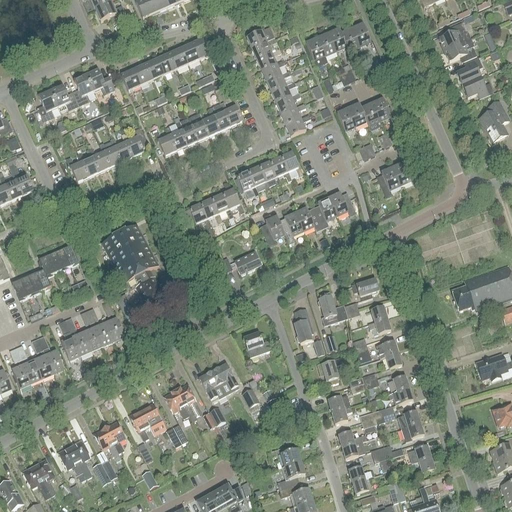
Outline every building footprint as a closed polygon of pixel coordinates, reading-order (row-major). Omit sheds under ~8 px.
[(90,0),(96,12),(112,5),(110,0),(90,0)] [(143,21),(155,15),(148,0),(147,0),(136,5),(143,21)] [(166,10),(161,0),(148,0),(155,15),(166,10)] [(161,0),(166,10),(178,5),(176,0),(161,0)] [(419,0),(424,9),(434,5),(431,0),(419,0)] [(511,15),(511,2),(503,7),(507,18),(511,15)] [(115,12),(112,5),(96,12),(101,24),(111,20),(113,26),(127,20),(122,9),(115,12)] [(470,41),(467,34),(466,35),(462,25),(449,31),(451,36),(439,42),(444,53),(470,41)] [(363,27),(352,31),(360,50),(371,45),(363,27)] [(267,44),(275,41),(270,30),(261,33),(262,34),(247,41),(252,52),(267,45),(267,44)] [(348,54),(360,50),(352,31),(341,36),(339,32),(328,36),(336,54),(346,50),(348,54)] [(328,36),(317,41),(325,59),(336,54),(328,36)] [(252,52),(256,63),(272,56),(271,55),(268,48),(277,45),(275,41),(267,44),(267,45),(252,52)] [(328,66),(325,59),(317,41),(306,46),(317,71),(328,66)] [(476,58),(473,50),(474,49),(470,41),(444,53),(449,64),(462,59),(464,64),(476,58)] [(200,62),(212,57),(205,42),(193,47),(200,62)] [(493,43),(487,45),(490,53),(496,50),(493,43)] [(200,62),(193,47),(181,52),(188,67),(200,62)] [(170,57),(176,72),(188,67),(181,52),(170,57)] [(256,63),(261,74),(277,67),(276,66),(273,59),(281,56),(279,52),(271,55),(272,56),(256,63)] [(170,57),(157,63),(164,78),(176,72),(170,57)] [(457,76),(462,88),(480,80),(477,72),(482,70),(478,60),(464,66),(466,72),(457,76)] [(153,83),(164,78),(157,63),(146,68),(153,83)] [(261,74),(266,85),(282,78),(281,77),(278,70),(286,67),(284,63),(276,66),(277,67),(261,74)] [(368,69),(374,81),(380,78),(375,67),(368,69)] [(146,68),(133,73),(140,89),(153,83),(146,68)] [(367,84),(374,81),(368,69),(362,72),(367,84)] [(302,71),(292,75),(294,79),(304,75),(302,71)] [(345,75),(350,86),(355,83),(350,72),(345,75)] [(98,73),(87,78),(94,94),(101,91),(104,99),(115,94),(109,80),(103,83),(98,73)] [(128,94),(140,89),(133,73),(122,78),(128,94)] [(266,85),(271,96),(286,89),(286,88),(283,81),(291,78),(289,74),(281,77),(282,78),(266,85)] [(344,89),(350,86),(345,75),(338,77),(344,89)] [(90,104),(87,97),(94,94),(87,78),(74,84),(79,93),(73,95),(79,109),(90,104)] [(212,84),(209,79),(202,82),(205,87),(212,84)] [(480,80),(462,88),(467,101),(477,96),(479,101),(494,95),(489,85),(484,88),(480,80)] [(334,95),(329,84),(324,86),(328,98),(334,95)] [(271,96),(276,107),(291,100),(291,99),(288,92),(296,89),(294,85),(286,88),(286,89),(271,96)] [(63,88),(51,94),(58,110),(65,107),(68,114),(79,109),(73,95),(68,98),(63,88)] [(43,125),(62,117),(58,110),(51,94),(39,99),(43,109),(37,111),(43,125)] [(189,96),(178,101),(181,106),(192,102),(189,96)] [(276,107),(281,118),(296,111),(295,110),(293,103),(301,100),(299,96),(291,99),(291,100),(276,107)] [(372,107),(380,124),(391,119),(383,101),(372,107)] [(491,115),(479,121),(489,140),(488,141),(492,148),(497,145),(496,144),(505,139),(509,137),(503,126),(509,123),(499,104),(488,109),(491,115)] [(224,105),(220,107),(223,115),(224,114),(231,130),(243,125),(238,116),(235,109),(227,113),(224,105)] [(213,110),(209,112),(212,120),(213,119),(220,135),(231,130),(224,114),(223,115),(220,107),(213,110)] [(281,118),(285,129),(301,122),(300,121),(297,114),(305,111),(304,107),(295,110),(296,111),(281,118)] [(366,125),(361,111),(359,107),(348,112),(356,130),(366,125)] [(381,128),(380,124),(372,107),(361,111),(366,125),(370,133),(381,128)] [(165,115),(162,109),(157,112),(159,117),(165,115)] [(328,111),(320,114),(323,121),(331,118),(328,111)] [(345,135),(356,130),(348,112),(337,117),(345,135)] [(202,115),(198,117),(201,125),(202,124),(209,140),(220,135),(213,119),(212,120),(206,123),(202,115)] [(191,120),(187,122),(188,124),(190,130),(191,129),(198,145),(209,140),(202,124),(201,125),(198,117),(191,120)] [(310,122),(308,118),(300,121),(301,122),(285,129),(290,140),(306,134),(302,125),(310,122)] [(0,119),(0,134),(2,139),(13,134),(7,121),(1,123),(0,119)] [(176,127),(179,135),(180,134),(187,150),(198,145),(191,129),(190,130),(188,124),(181,127),(180,125),(176,127)] [(169,130),(165,132),(168,140),(170,139),(177,154),(187,150),(180,134),(179,135),(173,138),(169,130)] [(125,136),(121,138),(125,146),(126,145),(133,161),(144,156),(142,151),(149,149),(141,131),(134,134),(136,140),(129,144),(125,136)] [(385,137),(390,149),(397,146),(392,134),(385,137)] [(158,135),(154,137),(158,145),(159,145),(165,160),(177,154),(170,139),(168,140),(162,143),(158,135)] [(384,151),(390,149),(385,137),(379,140),(384,151)] [(20,148),(16,138),(7,142),(11,152),(20,148)] [(122,166),(133,161),(126,145),(125,146),(118,149),(114,141),(110,143),(114,150),(115,150),(122,166)] [(111,171),(122,166),(115,150),(114,150),(107,153),(103,146),(99,147),(102,155),(104,155),(111,171)] [(364,150),(369,161),(375,158),(370,147),(364,150)] [(100,175),(111,171),(104,155),(102,155),(96,158),(92,150),(88,152),(92,160),(93,160),(100,175)] [(363,164),(369,161),(364,150),(358,152),(363,164)] [(89,180),(100,175),(93,160),(92,160),(85,163),(81,155),(78,157),(77,157),(81,165),(82,165),(89,180)] [(299,170),(292,155),(280,160),(288,176),(289,175),(291,180),(298,178),(299,180),(303,178),(299,170)] [(392,171),(400,188),(411,183),(410,181),(416,178),(407,157),(400,159),(403,166),(392,171)] [(16,158),(6,163),(9,169),(15,167),(19,165),(16,158)] [(77,185),(89,180),(82,165),(81,165),(74,168),(70,160),(66,162),(70,171),(71,170),(77,185)] [(288,185),(292,183),(291,180),(289,175),(288,176),(280,160),(270,165),(277,181),(278,180),(285,177),(288,185)] [(270,165),(259,170),(266,186),(267,185),(269,190),(276,187),(277,190),(281,188),(278,180),(277,181),(270,165)] [(13,180),(6,183),(7,187),(14,184),(15,184),(22,199),(34,194),(26,178),(21,181),(15,167),(9,169),(12,175),(10,176),(13,180)] [(270,193),(269,190),(267,185),(266,186),(259,170),(247,175),(255,191),(256,190),(263,187),(266,195),(270,193)] [(390,193),(400,188),(392,171),(381,176),(383,178),(376,181),(386,201),(392,199),(390,193)] [(255,200),(259,198),(256,190),(255,191),(247,175),(236,180),(244,196),(252,192),(255,200)] [(4,179),(0,180),(0,182),(3,189),(4,188),(11,204),(22,199),(15,184),(14,184),(7,187),(6,183),(4,179)] [(301,187),(295,190),(298,196),(303,193),(301,187)] [(0,207),(0,209),(11,204),(4,188),(3,189),(0,190),(0,207)] [(229,213),(230,212),(237,209),(241,217),(245,215),(241,207),(240,207),(234,192),(222,197),(229,213)] [(222,197),(211,202),(218,218),(219,217),(226,214),(230,222),(234,220),(230,212),(229,213),(222,197)] [(341,198),(330,203),(338,221),(349,216),(351,221),(357,219),(348,198),(342,201),(341,198)] [(219,227),(223,225),(219,217),(218,218),(211,202),(200,207),(207,223),(208,222),(215,219),(219,227)] [(327,226),(338,221),(330,203),(319,208),(320,211),(314,214),(323,234),(330,231),(327,226)] [(206,227),(208,232),(211,230),(212,230),(208,222),(207,223),(200,207),(189,212),(196,227),(197,231),(206,227)] [(307,214),(296,218),(304,236),(315,232),(317,237),(323,234),(314,214),(308,216),(307,214)] [(286,226),(281,228),(285,239),(289,249),(296,246),(294,241),(304,236),(296,218),(285,224),(286,226)] [(275,244),(285,239),(281,228),(278,222),(266,227),(267,230),(261,232),(271,253),(277,250),(275,244)] [(137,227),(101,246),(124,288),(126,287),(130,294),(137,291),(147,310),(164,300),(154,281),(153,281),(150,274),(159,269),(137,227)] [(200,244),(202,247),(212,243),(210,239),(200,244)] [(72,249),(64,252),(71,269),(79,265),(72,249)] [(63,272),(71,269),(64,252),(56,256),(63,272)] [(231,269),(236,267),(241,278),(245,276),(246,277),(248,276),(247,275),(261,269),(255,255),(230,267),(231,269)] [(56,256),(47,259),(55,276),(63,272),(56,256)] [(47,259),(40,263),(44,273),(47,279),(55,276),(47,259)] [(233,273),(231,269),(230,267),(227,261),(222,263),(227,275),(233,273)] [(466,289),(452,294),(459,314),(471,310),(472,312),(474,312),(479,327),(485,325),(483,318),(482,317),(481,318),(479,313),(511,301),(511,279),(508,268),(464,284),(466,289)] [(0,275),(0,284),(10,281),(6,273),(0,275)] [(44,273),(36,277),(43,293),(52,290),(47,279),(44,273)] [(35,297),(43,293),(36,277),(28,280),(35,297)] [(28,280),(20,283),(28,300),(35,297),(28,280)] [(359,287),(358,285),(351,287),(354,296),(358,295),(360,300),(361,304),(372,301),(371,297),(379,295),(375,282),(359,287)] [(12,287),(20,303),(28,300),(20,283),(12,287)] [(128,322),(137,318),(125,296),(116,301),(128,322)] [(332,327),(348,321),(346,315),(344,309),(335,312),(332,299),(319,303),(324,320),(322,320),(324,327),(331,325),(332,327)] [(114,317),(109,305),(103,308),(108,320),(114,317)] [(356,306),(344,309),(346,315),(357,312),(356,306)] [(511,309),(500,314),(504,327),(511,324),(511,309)] [(375,325),(388,321),(384,310),(371,314),(375,325)] [(295,315),(298,327),(294,328),(300,347),(311,344),(306,327),(310,326),(306,312),(295,315)] [(357,312),(346,315),(348,321),(359,318),(357,312)] [(88,317),(92,328),(98,325),(93,314),(88,317)] [(86,331),(92,328),(88,317),(81,319),(86,331)] [(375,325),(368,327),(369,333),(377,331),(378,337),(391,333),(388,321),(375,325)] [(65,324),(70,336),(76,333),(71,322),(65,324)] [(105,327),(113,345),(125,340),(117,322),(105,327)] [(64,338),(70,336),(65,324),(59,327),(64,338)] [(105,327),(95,332),(102,350),(113,345),(105,327)] [(91,355),(102,350),(95,332),(83,337),(91,355)] [(83,337),(78,339),(76,333),(70,336),(80,359),(91,355),(83,337)] [(70,336),(64,338),(66,344),(62,346),(69,364),(80,359),(70,336)] [(259,336),(244,341),(248,352),(247,353),(250,361),(271,353),(268,344),(263,345),(259,336)] [(338,353),(334,339),(323,342),(328,356),(338,353)] [(38,343),(43,354),(49,351),(44,340),(38,343)] [(353,351),(366,348),(364,342),(352,346),(353,351)] [(37,357),(43,354),(38,343),(32,345),(37,357)] [(324,358),(320,343),(313,345),(317,360),(324,358)] [(386,360),(399,357),(395,345),(376,351),(380,363),(386,360)] [(366,348),(353,351),(355,357),(356,356),(359,367),(370,363),(366,348)] [(16,352),(21,363),(27,361),(22,349),(16,352)] [(43,354),(45,360),(53,377),(64,372),(57,355),(52,357),(49,351),(43,354)] [(15,366),(21,363),(16,352),(10,355),(15,366)] [(305,357),(297,359),(299,365),(307,362),(305,357)] [(402,368),(399,357),(386,360),(389,372),(402,368)] [(502,357),(477,366),(481,380),(483,383),(491,380),(492,383),(501,380),(499,376),(508,373),(507,371),(511,369),(511,361),(511,362),(511,364),(505,366),(502,357)] [(42,382),(53,377),(45,360),(35,364),(42,382)] [(335,368),(342,366),(340,360),(332,363),(333,365),(326,367),(326,365),(317,367),(317,368),(320,379),(321,379),(324,378),(326,385),(328,384),(329,388),(339,386),(337,382),(339,381),(335,368)] [(35,364),(24,369),(31,387),(42,382),(35,364)] [(218,368),(211,372),(213,375),(225,398),(238,391),(226,367),(220,371),(218,368)] [(12,374),(20,392),(31,387),(24,369),(12,374)] [(4,374),(0,375),(0,395),(0,397),(12,392),(4,374)] [(225,398),(213,375),(202,380),(203,383),(201,384),(212,406),(219,402),(218,401),(225,398)] [(375,377),(362,380),(364,386),(377,382),(375,377)] [(406,379),(388,385),(390,391),(392,391),(393,396),(397,395),(409,392),(406,379)] [(349,385),(351,390),(364,386),(362,380),(349,385)] [(364,386),(366,393),(379,389),(377,382),(364,386)] [(262,397),(254,383),(248,386),(256,400),(262,397)] [(366,393),(364,386),(351,390),(352,397),(366,393)] [(179,393),(176,395),(189,419),(192,425),(197,422),(196,421),(202,417),(195,404),(187,388),(179,392),(179,393)] [(261,409),(252,392),(241,398),(250,415),(261,409)] [(276,401),(272,392),(263,397),(267,406),(276,401)] [(393,396),(388,398),(390,403),(393,403),(395,408),(413,403),(409,392),(397,395),(393,396)] [(184,422),(189,419),(176,395),(173,397),(172,396),(164,400),(173,416),(179,413),(184,422)] [(328,404),(331,416),(345,411),(351,410),(347,398),(328,404)] [(280,404),(269,410),(272,415),(283,409),(280,404)] [(504,407),(505,408),(493,412),(498,429),(507,426),(507,429),(511,427),(511,407),(510,405),(504,407)] [(166,432),(153,408),(148,411),(148,409),(140,413),(149,429),(154,438),(166,432)] [(374,415),(375,421),(394,415),(392,409),(374,415)] [(331,416),(335,427),(348,423),(346,417),(352,416),(351,410),(345,411),(331,416)] [(219,411),(209,415),(216,429),(225,425),(219,411)] [(144,432),(149,429),(140,413),(133,417),(134,418),(130,420),(138,435),(139,435),(144,444),(149,441),(144,432)] [(7,414),(0,417),(0,422),(1,424),(9,420),(7,414)] [(398,420),(401,432),(420,426),(417,414),(404,418),(398,420)] [(209,432),(216,429),(209,415),(203,418),(209,432)] [(359,419),(361,425),(375,421),(374,415),(359,419)] [(394,415),(375,421),(377,427),(396,422),(394,415)] [(377,427),(375,421),(361,425),(363,432),(365,431),(367,436),(379,432),(377,427)] [(252,440),(263,432),(257,423),(246,431),(252,440)] [(116,426),(105,432),(118,456),(124,453),(119,445),(125,442),(116,426)] [(424,438),(420,426),(401,432),(405,445),(412,443),(412,442),(424,438)] [(173,431),(182,447),(187,444),(179,428),(173,431)] [(175,451),(182,447),(173,431),(166,435),(175,451)] [(108,450),(113,459),(116,465),(122,462),(118,456),(105,432),(94,438),(102,454),(108,450)] [(338,439),(342,451),(355,447),(366,443),(364,438),(354,442),(352,435),(338,439)] [(234,438),(225,442),(231,454),(240,449),(234,438)] [(490,454),(494,466),(511,459),(511,457),(511,453),(511,440),(498,444),(500,450),(490,454)] [(81,444),(70,450),(86,482),(91,479),(83,463),(90,460),(81,444)] [(154,463),(145,446),(137,450),(146,467),(154,463)] [(359,458),(355,447),(342,451),(345,462),(359,458)] [(419,465),(431,461),(428,449),(415,453),(408,455),(410,462),(411,468),(419,465)] [(81,485),(86,482),(70,450),(58,456),(66,472),(73,469),(81,485)] [(372,460),(386,456),(384,450),(370,455),(372,460)] [(278,459),(282,472),(301,466),(297,452),(286,456),(284,451),(268,455),(270,461),(278,459)] [(401,451),(392,454),(386,456),(388,462),(403,457),(401,451)] [(374,466),(388,462),(386,456),(372,460),(374,466)] [(511,459),(494,466),(497,476),(507,473),(509,479),(511,479),(511,478),(511,459)] [(435,472),(431,461),(419,465),(422,476),(435,472)] [(108,462),(100,466),(110,483),(117,480),(108,462)] [(45,463),(34,469),(47,494),(48,494),(51,500),(55,497),(48,482),(54,479),(45,463)] [(103,489),(111,485),(110,483),(100,466),(93,470),(103,489)] [(282,472),(285,483),(277,486),(279,493),(295,488),(293,481),(305,478),(301,466),(282,472)] [(31,491),(37,488),(45,503),(51,500),(48,494),(47,494),(34,469),(23,475),(31,491)] [(349,474),(352,486),(365,482),(371,480),(369,475),(364,476),(362,470),(349,474)] [(157,489),(149,474),(141,478),(149,493),(157,489)] [(511,478),(511,479),(511,478),(511,484),(501,488),(501,490),(500,493),(501,497),(504,498),(504,500),(511,497),(511,478)] [(430,481),(416,485),(418,491),(432,487),(430,481)] [(365,482),(352,486),(356,498),(369,494),(365,482)] [(0,494),(1,496),(7,507),(8,507),(10,511),(14,511),(23,507),(17,496),(15,497),(8,484),(5,486),(4,485),(0,487),(0,494)] [(64,498),(69,495),(64,486),(59,488),(64,498)] [(395,491),(394,486),(376,491),(378,497),(389,493),(395,491)] [(83,500),(76,488),(69,491),(76,504),(83,500)] [(421,500),(424,511),(438,511),(435,503),(428,505),(426,499),(437,495),(435,488),(419,493),(421,500)] [(240,511),(238,507),(243,503),(240,491),(232,496),(228,489),(218,494),(227,511),(240,511)] [(290,498),(294,511),(313,505),(309,492),(298,495),(296,490),(280,495),(282,501),(290,498)] [(395,491),(400,505),(406,503),(402,490),(395,491)] [(393,507),(400,505),(395,491),(389,493),(393,507)] [(227,511),(218,494),(214,496),(208,500),(214,511),(227,511)] [(511,497),(504,500),(505,502),(503,504),(505,509),(507,510),(508,511),(511,510),(511,497)] [(370,506),(376,505),(374,498),(360,502),(363,509),(370,506)] [(214,511),(208,500),(197,506),(200,511),(214,511)] [(412,511),(424,511),(421,500),(415,501),(416,503),(410,504),(412,511)]
